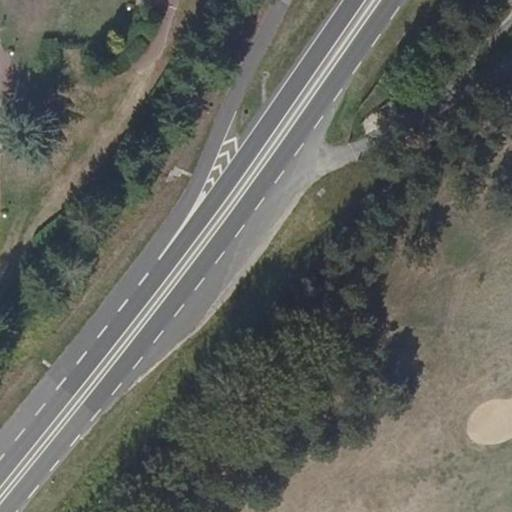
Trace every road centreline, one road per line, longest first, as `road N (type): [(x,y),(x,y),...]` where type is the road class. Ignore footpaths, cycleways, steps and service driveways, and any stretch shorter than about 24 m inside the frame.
road 1 (primary): [(354,0),(71,382)]
road 2 (unclassified): [(281,0),(193,195),(71,382)]
road 3 (unclassified): [(216,246),(511,70)]
road 4 (primary): [(5,511),(216,246)]
road 5 (primary): [(216,246),(390,0)]
